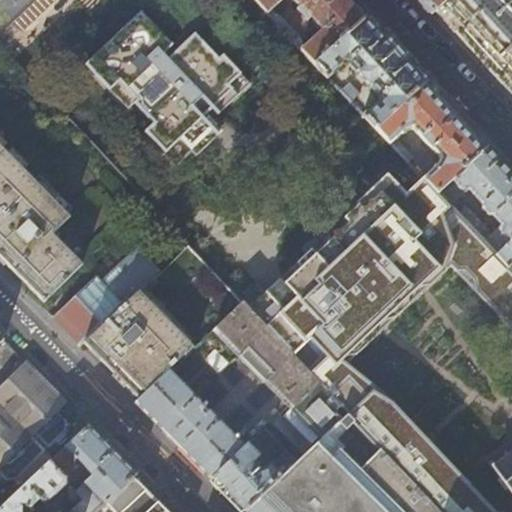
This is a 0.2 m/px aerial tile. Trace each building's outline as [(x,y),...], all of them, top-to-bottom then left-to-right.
[(0,0),(0,40),(22,20),(22,11),(32,11),(43,0),(0,0)] [(256,0),(316,63),(364,18),(348,0),(256,0)] [(417,0),(430,13),(434,10),(445,0),(417,0)] [(511,5),(507,0),(445,0),(434,10),(456,35),(511,95),(511,5)] [(142,14),(80,72),(124,120),(134,111),(155,134),(146,143),(178,177),(225,134),(211,120),(246,87),(223,62),(218,66),(196,42),(181,56),(142,14)] [(377,128),(425,83),(392,48),(364,18),(316,63),(330,77),(339,68),(339,65),(345,62),(379,98),(376,105),(373,104),(363,113),(364,115),(377,128)] [(353,101),(360,94),(350,83),(342,90),(353,101)] [(438,192),(486,149),(459,120),(425,83),(377,128),(408,161),(413,157),(395,138),(404,129),(413,129),(437,157),(437,163),(423,176),(438,192)] [(54,237),(71,219),(0,146),(0,258),(45,304),(64,286),(84,267),(54,237)] [(496,253),(511,238),(511,177),(486,149),(438,192),(450,205),(467,189),(481,204),(481,209),(486,215),(491,215),(500,226),(492,233),(468,206),(459,214),(496,253)] [(487,511),(388,403),(344,369),(451,272),(511,337),(511,270),(508,267),(496,253),(459,214),(450,205),(438,192),(423,176),(404,196),(387,179),(350,214),(356,219),(252,312),(348,415),(438,510),(439,509),(441,511),(487,511)] [(511,238),(496,253),(508,267),(511,263),(511,238)] [(242,302),(188,245),(170,262),(159,273),(82,340),(139,400),(170,371),(242,302)] [(159,273),(139,251),(104,282),(98,277),(54,319),(67,332),(78,344),(82,340),(159,273)] [(70,293),(64,286),(45,304),(41,308),(47,314),(70,293)] [(329,433),(348,415),(252,312),(242,302),(170,371),(139,400),(135,403),(170,438),(193,461),(211,479),(265,427),(278,442),(284,449),(296,462),(329,433)] [(41,378),(26,363),(0,389),(0,478),(5,483),(14,481),(65,429),(66,420),(57,411),(64,402),(41,378)] [(296,462),(243,511),(441,511),(439,509),(438,510),(348,415),(329,433),(296,462)] [(65,480),(64,487),(66,485),(80,500),(74,506),(68,511),(95,511),(132,478),(136,474),(123,461),(99,437),(88,426),(49,463),(65,480),(80,464),(91,476),(83,483),(84,484),(75,493),(67,484),(68,483),(65,480)] [(278,442),(265,427),(211,479),(228,497),(243,511),(296,462),(284,449),(274,458),(267,451),(278,442)] [(511,449),(491,465),(511,493),(511,449)] [(65,480),(49,463),(0,508),(0,511),(29,511),(38,502),(42,506),(44,504),(49,502),(62,490),(69,497),(67,498),(74,506),(80,500),(66,485),(64,487),(65,480)] [(164,511),(152,498),(132,478),(95,511),(164,511)]
